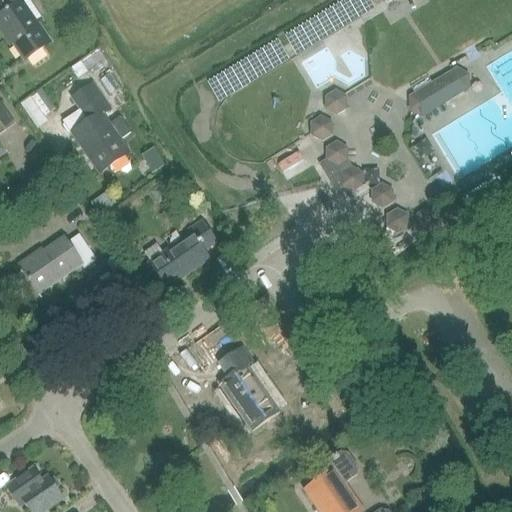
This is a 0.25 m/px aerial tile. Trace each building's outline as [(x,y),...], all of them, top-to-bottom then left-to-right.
[(24,62),(49,45),(21,4),(25,1),(24,0),(0,0),(0,12),(2,15),(0,16),(0,34),(2,36),(5,34),(24,62)] [(81,63),(71,69),(78,80),(88,73),(81,63)] [(422,117),(468,89),(468,77),(457,71),(411,98),(411,111),(422,117)] [(71,99),(80,113),(87,124),(70,136),(98,176),(128,155),(119,142),(131,133),(121,118),(109,127),(101,116),(109,110),(91,84),(71,99)] [(336,93),(327,99),(328,110),(337,115),(346,110),(345,99),(336,93)] [(321,119),(312,125),(313,136),(322,142),(331,135),(331,125),(321,119)] [(328,161),(321,166),(337,191),(344,187),(353,192),(362,186),(362,176),(352,170),(344,175),(337,167),(346,161),(346,150),(337,145),(328,150),(328,161)] [(392,192),(382,187),(373,192),(374,202),(383,208),(392,203),(392,192)] [(105,195),(91,204),(99,216),(113,207),(105,195)] [(407,218),(397,212),(388,218),(388,228),(398,234),(407,228),(407,218)] [(437,217),(427,212),(418,217),(419,228),(428,233),(437,228),(437,217)] [(203,252),(215,243),(201,223),(188,232),(190,236),(148,265),(166,290),(208,261),(203,252)] [(81,266),(84,270),(96,261),(79,236),(68,243),(65,239),(34,260),(32,258),(17,268),(38,297),(38,296),(37,294),(48,285),(50,288),(81,266)] [(251,433),(279,414),(247,367),(252,364),(241,348),(218,364),(228,379),(221,383),(243,414),(240,416),(251,433)] [(378,511),(361,511),(344,486),(358,476),(357,472),(346,456),(339,455),(327,463),(326,470),(329,474),(303,492),(316,511),(379,511),(378,511)] [(31,468),(5,487),(15,500),(19,497),(29,511),(45,511),(63,500),(56,489),(59,487),(59,484),(55,478),(51,477),(49,479),(47,476),(40,481),(31,468)]
